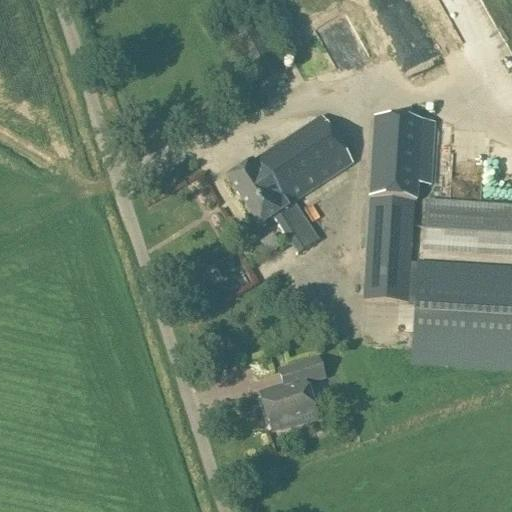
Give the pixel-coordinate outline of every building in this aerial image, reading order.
[(227,42),(259,99),(288,82),(255,26),(227,42)] [(321,119),(256,160),(225,180),(258,231),(273,222),(297,258),(319,244),(294,205),(353,167),(321,119)] [(367,202),(368,202),(362,299),(413,302),(409,368),(511,374),(511,270),(416,264),(416,266),(411,266),(415,205),(417,205),(418,188),(431,189),(435,125),(372,121),(367,202)] [(511,208),(425,203),(421,257),(511,262),(511,208)] [(277,375),(282,389),(259,397),(271,435),(316,420),(305,387),(325,381),(318,361),(277,375)]
